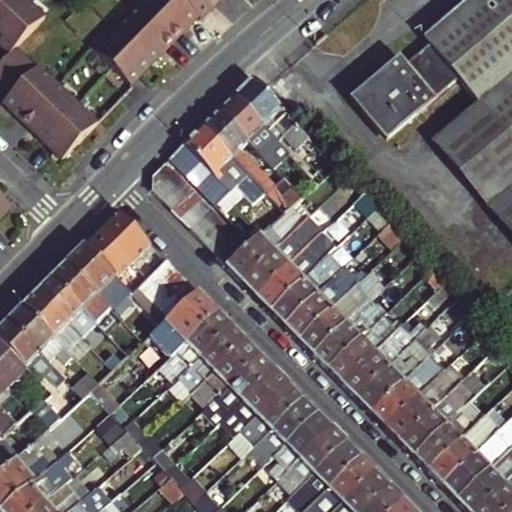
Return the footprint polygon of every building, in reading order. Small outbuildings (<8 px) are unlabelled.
[(36,73),(30,78),(9,57),(42,24),(16,0),(0,0),(0,54),(6,60),(0,66),(0,91),(8,100),(0,108),(0,109),(58,167),(95,130),(36,73)] [(147,0),(93,56),(129,90),(196,22),(199,25),(222,0),(147,0)] [(478,103),(511,143),(511,0),(471,0),(424,40),(430,47),(406,67),(401,61),(354,101),(388,141),(459,81),(478,103)] [(253,80),(234,99),(264,130),(270,124),(284,138),(297,151),(308,140),(263,91),(253,80)] [(264,130),(234,99),(219,113),(249,145),(267,164),(282,149),(278,144),(264,130)] [(511,143),(478,103),(432,143),(511,238),(511,143)] [(241,153),(249,145),(219,113),(201,131),(249,179),(263,192),(270,200),(277,193),(260,176),(262,174),(241,153)] [(270,124),(264,130),(278,144),(284,138),(270,124)] [(184,148),(230,194),(245,210),(257,198),(243,185),(249,179),(201,131),(184,148)] [(188,181),(196,189),(205,199),(215,209),(230,194),(184,148),(169,163),(188,181)] [(311,179),(319,186),(337,170),(329,162),(311,179)] [(308,175),(293,190),(303,201),(319,186),(311,179),(308,175)] [(162,205),(185,184),(176,176),(154,197),(162,205)] [(263,192),(249,179),(243,185),(257,198),(263,192)] [(290,212),(303,201),(293,190),(286,183),(277,193),(270,200),(277,206),(286,216),(290,212)] [(162,205),(170,213),(193,192),(185,184),(162,205)] [(180,223),(202,202),(193,192),(170,213),(180,223)] [(180,223),(189,232),(212,212),(202,202),(180,223)] [(286,216),(277,206),(259,224),(268,233),(286,216)] [(369,220),(383,234),(392,226),(378,211),(369,220)] [(198,242),(221,221),(212,212),(189,232),(198,242)] [(268,233),(253,246),(249,250),(226,270),(241,285),(285,244),(278,236),(291,224),(296,218),(290,212),(286,216),(268,233)] [(155,292),(177,274),(118,214),(100,233),(148,279),(144,284),(155,292)] [(298,232),(285,244),(241,285),(256,300),(315,244),(319,239),(325,235),(310,220),(298,232)] [(198,242),(207,250),(230,230),(221,221),(198,242)] [(285,244),(298,232),(291,224),(278,236),(285,244)] [(394,253),(406,241),(392,226),(383,234),(379,238),(394,253)] [(230,230),(207,250),(216,260),(239,240),(230,230)] [(325,235),(319,239),(329,250),(339,240),(329,230),(325,235)] [(85,248),(127,291),(132,296),(144,284),(148,279),(100,233),(85,248)] [(216,260),(226,270),(249,250),(239,240),(216,260)] [(394,253),(409,268),(421,256),(406,241),(394,253)] [(315,244),(256,300),(271,315),(313,274),(309,270),(314,265),(311,262),(322,251),(315,244)] [(109,310),(127,291),(85,248),(66,267),(98,299),(109,310)] [(309,270),(313,274),(329,258),(322,251),(311,262),(314,265),(309,270)] [(329,258),(313,274),(271,315),(284,328),(317,297),(328,286),(321,279),(336,265),(329,258)] [(427,268),(419,260),(396,283),(404,291),(427,268)] [(336,265),(321,279),(328,286),(337,278),(343,272),(336,265)] [(84,314),(98,299),(66,267),(52,281),(84,314)] [(336,295),(328,286),(317,297),(332,312),(358,287),(343,272),(337,278),(345,286),(336,295)] [(437,295),(446,287),(431,273),(423,281),(437,295)] [(168,301),(187,284),(177,274),(155,292),(144,284),(132,296),(137,301),(144,308),(161,292),(168,301)] [(337,278),(328,286),(336,295),(345,286),(337,278)] [(84,314),(52,281),(37,296),(70,328),(84,314)] [(197,295),(187,284),(168,301),(179,312),(197,295)] [(358,287),(332,312),(299,344),(313,358),(357,316),(350,309),(365,295),(358,287)] [(437,295),(428,304),(435,311),(453,294),(446,287),(437,295)] [(218,315),(197,295),(179,312),(163,327),(151,338),(172,359),(176,355),(218,315)] [(350,309),(357,316),(371,303),(372,303),(365,295),(350,309)] [(37,296),(23,310),(67,355),(75,347),(63,335),(70,328),(37,296)] [(137,301),(132,296),(127,301),(132,306),(137,301)] [(317,297),(284,328),(299,344),(332,312),(317,297)] [(357,316),(313,358),(327,372),(370,331),(362,322),(376,309),(371,303),(357,316)] [(370,331),(384,318),(376,309),(362,322),(370,331)] [(67,355),(23,310),(8,325),(49,366),(57,358),(67,368),(74,361),(67,355)] [(190,370),(232,330),(218,315),(176,355),(184,363),(175,372),(179,377),(181,379),(190,370)] [(384,318),(370,331),(327,372),(341,387),(398,333),(384,318)] [(8,325),(0,332),(0,345),(27,373),(41,386),(48,379),(54,385),(61,379),(49,366),(8,325)] [(398,333),(341,387),(356,402),(408,353),(417,343),(427,334),(428,333),(421,326),(411,336),(403,328),(398,333)] [(247,345),(232,330),(190,370),(198,379),(190,388),(196,394),(205,385),(247,345)] [(493,357),(503,347),(504,346),(490,332),(478,343),(493,357)] [(436,344),(427,334),(417,343),(427,354),(436,344)] [(417,343),(408,353),(414,359),(405,367),(413,376),(423,367),(430,360),(432,359),(427,354),(417,343)] [(0,399),(27,373),(0,345),(0,399)] [(247,345),(205,385),(212,393),(203,402),(210,408),(215,403),(261,359),(247,345)] [(503,347),(493,357),(464,384),(472,392),(510,355),(503,347)] [(414,359),(408,353),(356,402),(370,416),(413,376),(405,367),(414,359)] [(176,355),(172,359),(148,382),(161,395),(179,377),(175,372),(184,363),(176,355)] [(275,373),(261,359),(215,403),(224,412),(218,417),(224,423),(275,373)] [(421,381),(429,389),(445,374),(430,360),(423,367),(429,373),(421,381)] [(413,376),(370,416),(384,431),(429,389),(421,381),(429,373),(423,367),(413,376)] [(198,379),(190,370),(181,379),(190,388),(198,379)] [(248,429),(290,389),(275,373),(224,423),(220,427),(234,442),(239,438),(248,429)] [(399,446),(443,404),(436,396),(451,381),(445,374),(429,389),(384,431),(399,446)] [(84,401),(90,395),(99,387),(89,377),(74,391),(84,401)] [(459,389),(451,381),(436,396),(443,404),(452,396),(459,389)] [(459,389),(452,396),(459,403),(450,411),(458,419),(467,411),(479,399),(472,392),(464,384),(459,389)] [(212,393),(205,385),(196,394),(203,402),(212,393)] [(99,387),(90,395),(111,418),(121,408),(99,387)] [(169,402),(178,411),(191,398),(182,389),(169,402)] [(253,452),(262,443),(304,403),(290,389),(248,429),(255,437),(246,445),(253,452)] [(69,415),(84,401),(74,391),(59,404),(69,415)] [(399,446),(414,461),(448,429),(458,419),(450,411),(459,403),(452,396),(443,404),(399,446)] [(224,412),(215,403),(210,408),(218,417),(224,412)] [(267,466),(275,458),(318,417),(304,403),(262,443),(269,451),(261,460),(267,466)] [(121,408),(111,418),(125,433),(135,423),(121,408)] [(473,418),(467,411),(458,419),(464,426),(473,418)] [(485,419),(500,434),(508,426),(494,411),(485,419)] [(0,478),(21,459),(3,442),(15,431),(0,415),(0,478)] [(318,417),(275,458),(283,466),(275,474),(281,481),(290,472),(332,431),(318,417)] [(471,433),(461,442),(427,474),(442,490),(500,434),(485,419),(471,433)] [(464,426),(458,419),(448,429),(461,442),(471,433),(464,426)] [(493,454),(500,462),(511,450),(511,423),(508,426),(500,434),(507,441),(493,454)] [(255,437),(248,429),(239,438),(246,445),(255,437)] [(448,429),(414,461),(427,474),(461,442),(448,429)] [(296,496),(305,487),(347,447),(332,431),(290,472),(297,480),(289,488),(296,496)] [(0,511),(2,511),(35,484),(27,474),(45,459),(42,456),(57,443),(49,434),(21,459),(0,478),(0,511)] [(500,434),(442,490),(456,504),(500,462),(493,454),(507,441),(500,434)] [(161,454),(148,439),(139,448),(144,453),(153,462),(161,454)] [(253,452),(261,460),(269,451),(262,443),(253,452)] [(319,502),(361,461),(347,447),(305,487),(312,495),(304,504),(311,511),(319,502)] [(464,511),(476,511),(505,485),(511,478),(511,467),(511,466),(511,450),(500,462),(456,504),(464,511)] [(176,469),(161,454),(153,462),(157,467),(167,478),(176,469)] [(38,511),(58,496),(50,487),(66,473),(64,470),(74,462),(68,455),(53,468),(35,484),(2,511),(38,511)] [(267,466),(275,474),(283,466),(275,458),(267,466)] [(35,484),(53,468),(45,459),(27,474),(35,484)] [(337,511),(375,475),(361,461),(319,502),(327,510),(324,511),(337,511)] [(192,482),(178,468),(176,469),(167,478),(171,481),(181,493),(188,486),(192,482)] [(297,480),(290,472),(281,481),(289,488),(297,480)] [(58,496),(68,487),(74,482),(66,473),(50,487),(58,496)] [(375,475),(337,511),(367,511),(390,490),(375,475)] [(185,496),(181,493),(171,481),(162,489),(175,504),(185,496)] [(476,511),(505,511),(511,506),(511,492),(505,485),(476,511)] [(181,493),(185,496),(195,508),(202,501),(188,486),(181,493)] [(68,487),(58,496),(65,504),(74,495),(68,487)] [(305,487),(296,496),(304,504),(312,495),(305,487)] [(396,511),(404,504),(390,490),(367,511),(396,511)] [(38,511),(73,511),(82,505),(90,499),(84,492),(76,498),(74,495),(65,504),(58,496),(38,511)] [(101,511),(90,499),(82,505),(87,511),(101,511)] [(324,511),(327,510),(319,502),(311,511),(324,511)]
